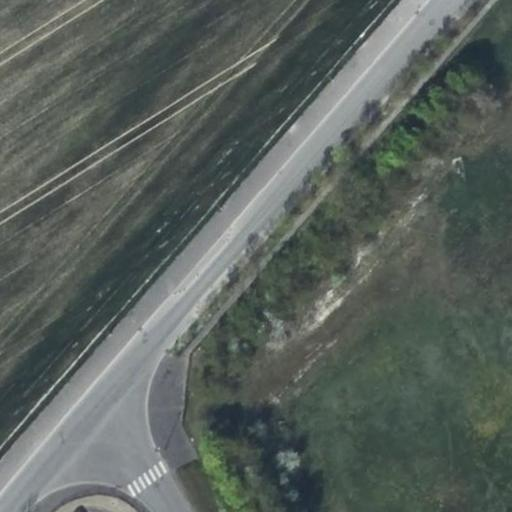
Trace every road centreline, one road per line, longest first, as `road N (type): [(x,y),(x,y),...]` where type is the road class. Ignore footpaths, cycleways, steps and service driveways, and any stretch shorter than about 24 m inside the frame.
road 1 (tertiary): [(450,0),(102,382)]
road 2 (tertiary): [(102,382),(0,509)]
road 3 (residential): [(173,511),(102,382)]
